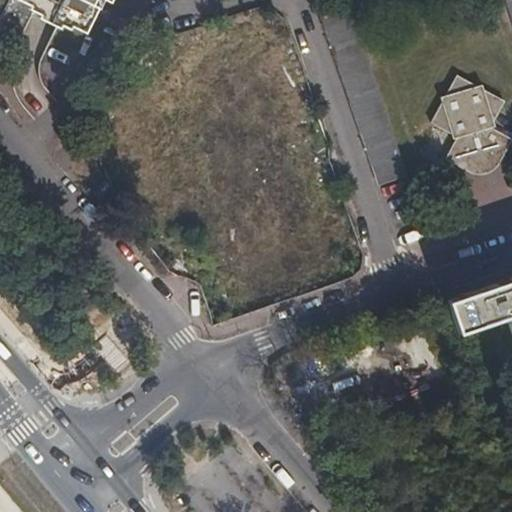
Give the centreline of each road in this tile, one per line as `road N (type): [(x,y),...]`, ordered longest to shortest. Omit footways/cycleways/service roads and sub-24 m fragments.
road 1 (residential): [(511,252),(206,368)]
road 2 (residential): [(206,368),(0,115)]
road 3 (residential): [(336,511),(206,368)]
